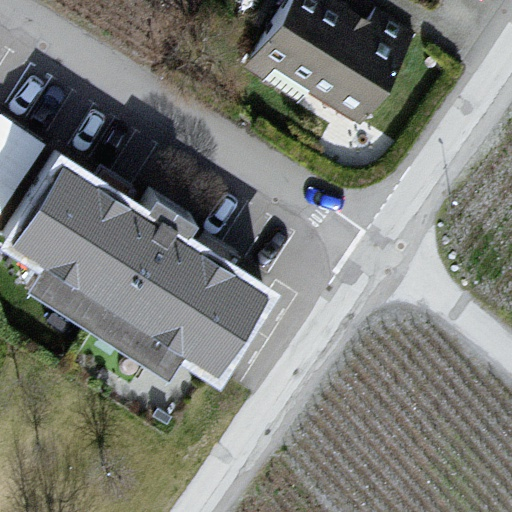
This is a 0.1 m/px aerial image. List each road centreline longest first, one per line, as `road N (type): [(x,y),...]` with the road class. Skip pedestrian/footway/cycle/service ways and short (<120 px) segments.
road 1 (residential): [(10,0),(391,228)]
road 2 (unclassified): [(391,228),(199,511)]
road 3 (unclassified): [(511,53),(391,228)]
road 4 (track): [(511,336),(391,228)]
